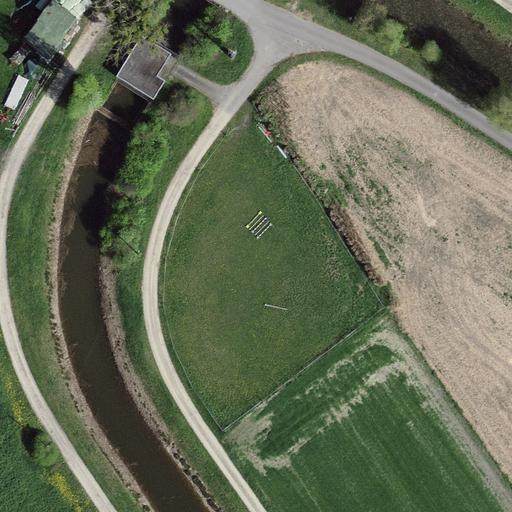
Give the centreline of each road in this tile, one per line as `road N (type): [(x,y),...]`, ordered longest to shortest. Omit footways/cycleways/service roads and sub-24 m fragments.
road 1 (track): [(282,20),(179,178),(157,231),(151,286),(155,344),(180,404),(254,511)]
road 2 (track): [(111,511),(26,381),(0,275)]
road 3 (track): [(282,20),(357,46),(511,134)]
road 4 (track): [(0,205),(106,0)]
